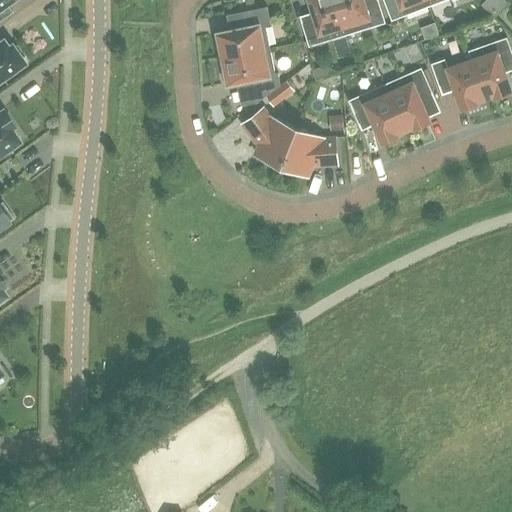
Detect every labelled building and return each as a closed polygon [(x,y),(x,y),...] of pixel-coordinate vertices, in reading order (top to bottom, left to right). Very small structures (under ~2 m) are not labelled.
[(0,0),(0,20),(12,11),(6,3),(9,0),(0,0)] [(348,34),(337,0),(309,0),(315,17),(302,21),(309,46),(348,34)] [(337,0),(348,34),(386,22),(379,0),(370,0),(365,2),(364,0),(337,0)] [(429,6),(427,0),(384,0),(392,20),(429,6)] [(222,54),(223,58),(270,48),(265,24),(271,23),(267,6),(242,11),(246,27),(218,32),(219,37),(215,38),(218,55),(222,54)] [(0,78),(24,61),(21,57),(25,55),(17,44),(14,46),(11,42),(8,45),(3,37),(0,39),(0,78)] [(469,50),(472,59),(473,59),(486,97),(495,94),(495,96),(511,91),(503,67),(511,63),(511,50),(507,37),(469,50)] [(275,73),(270,48),(223,58),(224,62),(220,62),(224,80),(227,79),(228,83),(252,78),(257,102),(267,95),(281,85),(278,72),(275,73)] [(477,100),(486,97),(473,59),(472,59),(449,67),(446,58),(432,63),(441,88),(454,84),(462,108),(478,102),(477,100)] [(385,83),(406,129),(414,125),(415,127),(430,120),(420,97),(433,91),(422,67),(385,83)] [(287,80),(281,85),(267,95),(275,104),(294,90),(287,80)] [(406,129),(385,83),(349,99),(360,124),(373,118),(383,141),(398,135),(397,132),(406,129)] [(256,153),(282,164),(297,127),(271,116),(265,107),(243,124),(254,139),(261,142),(256,153)] [(2,108),(0,109),(0,153),(19,140),(10,127),(13,124),(2,108)] [(324,138),(297,127),(282,164),(309,175),(313,163),(318,165),(338,164),(336,137),(324,138)] [(0,227),(14,217),(2,201),(0,201),(0,227)]
